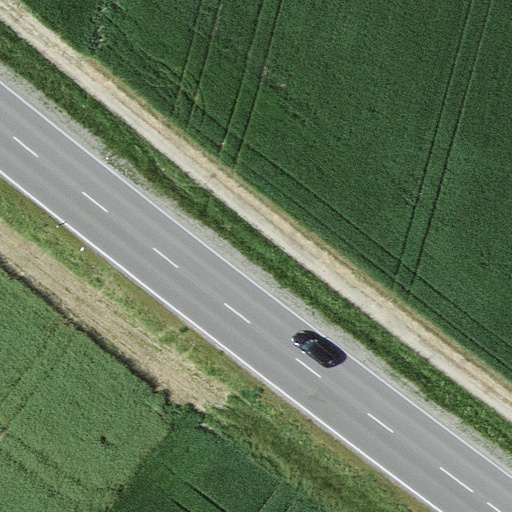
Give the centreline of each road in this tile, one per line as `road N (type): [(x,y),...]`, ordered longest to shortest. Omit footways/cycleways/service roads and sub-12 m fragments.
road 1 (track): [(511,408),(0,2)]
road 2 (secondary): [(0,125),(502,511)]
